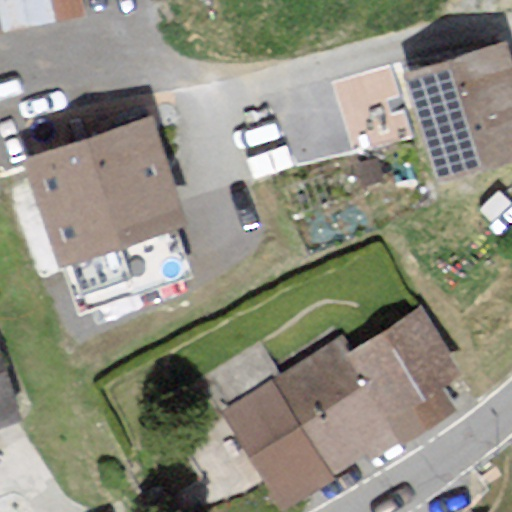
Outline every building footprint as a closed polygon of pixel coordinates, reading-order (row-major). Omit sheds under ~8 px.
[(56,0),(0,0),(0,22),(59,6),(56,0)] [(511,150),(511,72),(503,44),(409,72),(439,173),(511,150)] [(179,220),(145,119),(28,157),(62,258),(179,220)] [(459,370),(419,308),(353,350),(403,430),(408,437),(450,410),(435,386),(459,370)] [(344,337),(230,407),(288,501),(403,430),(353,350),(344,337)] [(0,358),(0,419),(17,414),(0,358)]
